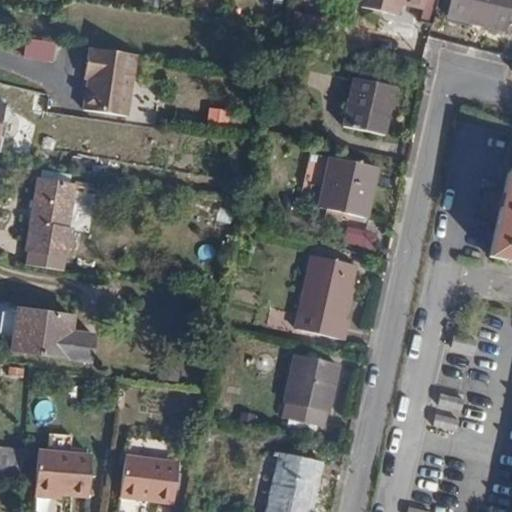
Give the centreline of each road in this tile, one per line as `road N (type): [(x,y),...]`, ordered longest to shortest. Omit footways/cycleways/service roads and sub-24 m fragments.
road 1 (residential): [(354,511),(453,64),(511,88)]
road 2 (unknown): [(450,81),(287,6)]
